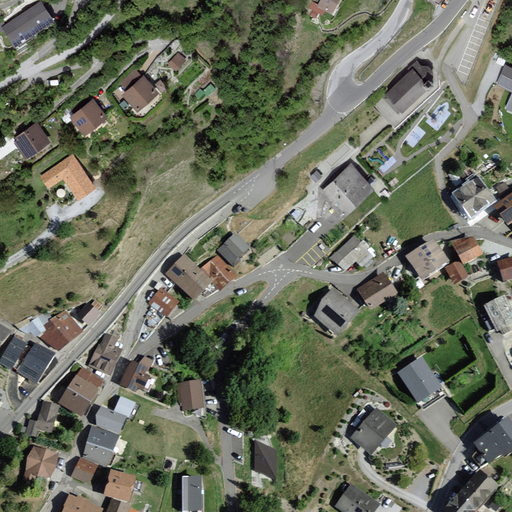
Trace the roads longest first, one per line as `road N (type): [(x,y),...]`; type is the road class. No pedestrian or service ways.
road 1 (residential): [(232,511),(221,364),(283,269)]
road 2 (unclassified): [(67,361),(178,235),(247,182)]
road 3 (residential): [(283,269),(357,279),(433,237),(484,233),(511,243)]
road 4 (residential): [(247,182),(248,196),(157,277),(119,365)]
road 5 (residential): [(119,365),(217,295),(283,269)]
road 6 (residential): [(119,365),(45,511)]
road 7 (tertiary): [(459,0),(362,92),(344,92)]
road 8 (residential): [(0,86),(76,46),(118,0)]
road 9 (unknown): [(84,39),(114,46),(166,31),(208,0)]
road 10 (unclassified): [(247,182),(322,126),(344,92)]
road 11 (tertiary): [(435,511),(465,444),(511,407)]
road 12 (tertiary): [(344,92),(342,71),(383,38),(406,0)]
